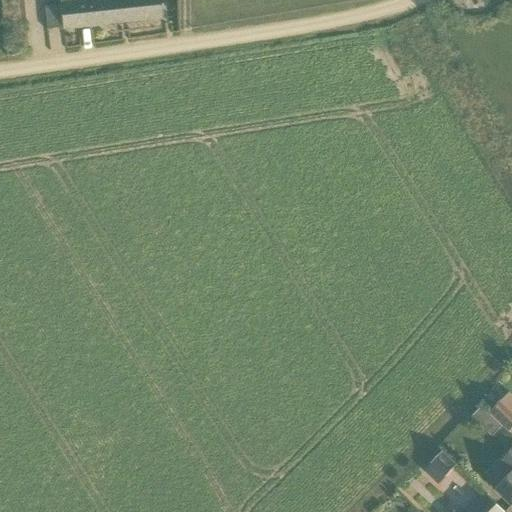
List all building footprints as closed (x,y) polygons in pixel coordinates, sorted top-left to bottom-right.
[(62,30),(162,20),(160,0),(59,0),(60,6),(46,8),(48,29),(62,28),(62,30)] [(508,429),(511,425),(511,410),(502,401),(491,413),(508,429)] [(482,427),(493,437),(503,426),(492,417),(482,427)] [(511,505),(511,451),(506,458),(511,463),(511,474),(496,490),(511,505)] [(447,477),(457,466),(443,452),(432,463),(447,477)] [(505,511),(488,495),(471,511),(505,511)]
